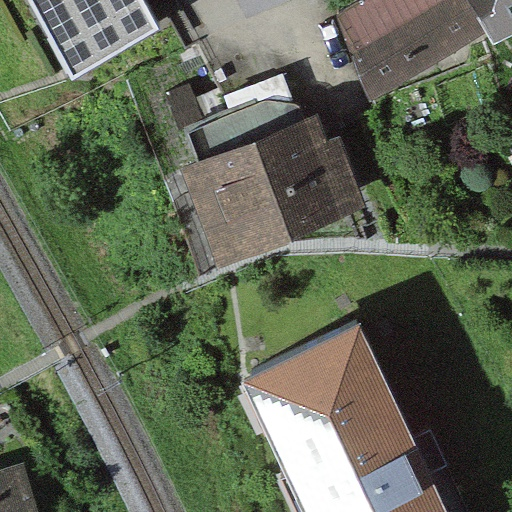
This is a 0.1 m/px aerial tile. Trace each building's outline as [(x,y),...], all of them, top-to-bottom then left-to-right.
[(34,0),(72,69),(159,22),(147,0),(34,0)] [(511,0),(351,0),(338,8),(368,89),(511,9),(511,0)] [(204,165),(190,170),(218,245),(346,198),(317,120),(304,125),(297,108),(266,120),(259,101),(189,126),(204,165)] [(390,393),(357,321),(254,369),(320,511),(432,511),(379,398),(390,393)] [(0,511),(36,511),(22,467),(0,473),(0,511)]
